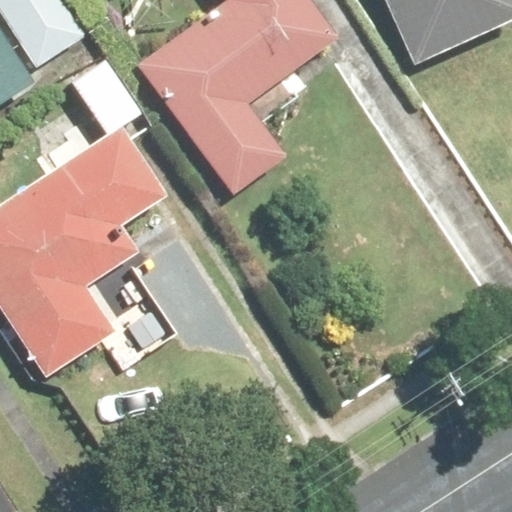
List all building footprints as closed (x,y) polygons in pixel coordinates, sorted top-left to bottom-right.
[(44,0),(0,0),(0,43),(28,83),(78,48),(44,0)] [(203,0),(206,3),(117,72),(217,199),(266,161),(231,116),(322,45),(286,0),(203,0)] [(359,0),(392,69),(494,21),(484,0),(359,0)] [(0,75),(0,93),(8,88),(0,75)] [(0,338),(36,386),(102,337),(69,294),(124,252),(113,238),(152,209),(96,134),(0,206),(0,338)]
